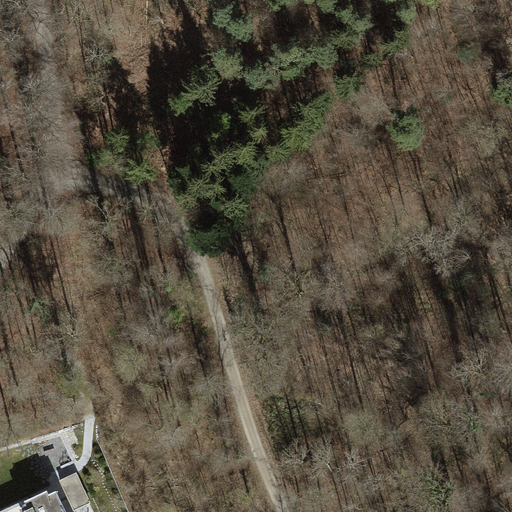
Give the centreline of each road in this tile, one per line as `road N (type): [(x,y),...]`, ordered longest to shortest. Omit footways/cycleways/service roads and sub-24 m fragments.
road 1 (track): [(277,511),(199,258),(156,203),(53,180),(0,276)]
road 2 (track): [(39,0),(53,180)]
road 3 (track): [(0,345),(49,339),(88,379),(90,423)]
